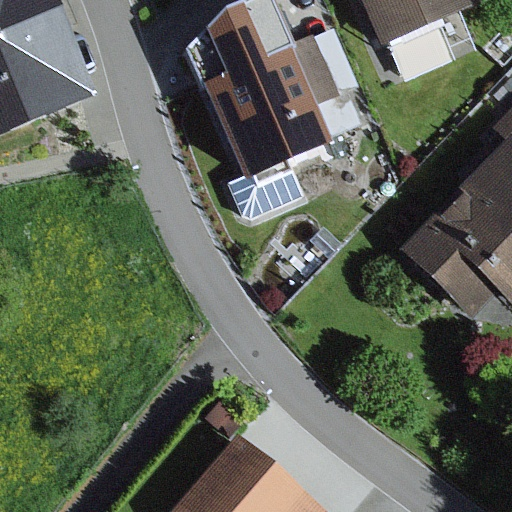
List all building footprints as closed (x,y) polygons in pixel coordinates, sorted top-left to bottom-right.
[(0,0),(0,140),(92,102),(49,0),(0,0)] [(354,0),(378,52),(385,49),(399,80),(452,57),(438,25),(469,11),(464,0),(354,0)] [(177,57),(192,94),(199,91),(237,182),(226,187),(240,220),(251,224),(327,189),(315,160),(332,154),(329,143),(362,128),(348,95),(358,90),(332,32),(311,41),(311,38),(288,48),(269,1),(208,25),(177,57)] [(502,149),(399,254),(470,324),(496,298),(511,314),(511,109),(487,135),(502,149)] [(296,511),(307,500),(236,438),(170,511),(296,511)] [(320,511),(307,500),(296,511),(320,511)]
